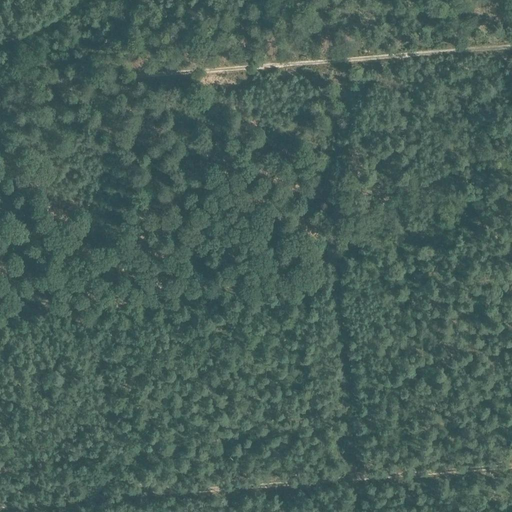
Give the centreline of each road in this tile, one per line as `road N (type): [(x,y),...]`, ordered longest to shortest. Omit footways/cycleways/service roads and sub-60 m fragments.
road 1 (track): [(511,43),(0,84)]
road 2 (track): [(511,465),(0,504)]
road 3 (track): [(329,56),(359,511)]
